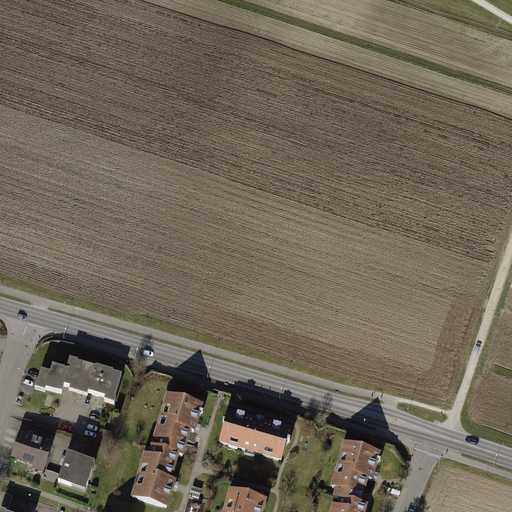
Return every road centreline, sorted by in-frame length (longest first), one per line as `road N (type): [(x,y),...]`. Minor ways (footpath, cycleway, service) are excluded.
road 1 (tertiary): [(436,433),(30,314)]
road 2 (track): [(447,437),(511,240)]
